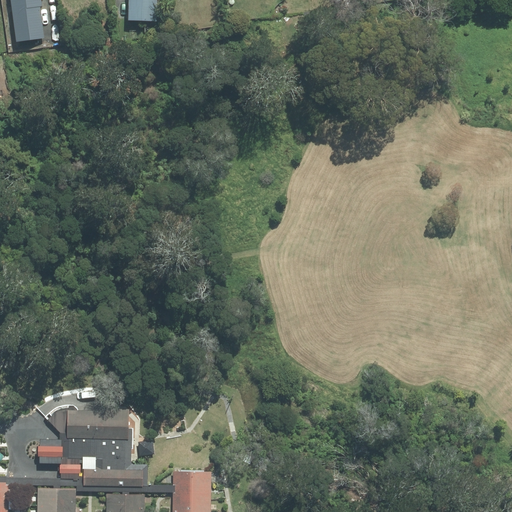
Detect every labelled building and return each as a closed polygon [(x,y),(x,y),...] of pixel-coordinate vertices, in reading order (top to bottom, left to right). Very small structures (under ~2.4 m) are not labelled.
[(11,0),(16,41),(44,38),(41,6),(43,6),(41,0),(11,0)] [(157,21),(157,0),(129,0),(129,20),(157,21)] [(99,411),(78,411),(74,406),(70,406),(70,410),(67,410),(63,410),(59,411),(56,413),(53,415),(48,420),(60,433),(60,440),(40,440),(39,464),(61,464),(61,479),(84,479),(84,486),(143,487),(143,471),(132,470),(132,441),(132,428),(130,428),(130,410),(101,409),(99,411)] [(154,440),(138,441),(139,455),(154,455),(154,440)] [(174,472),(172,511),(210,511),(212,473),(174,472)] [(0,483),(0,511),(8,511),(9,485),(6,485),(6,483),(0,483)] [(75,511),(76,489),(38,488),(37,511),(75,511)] [(144,511),(145,494),(108,494),(107,511),(144,511)]
